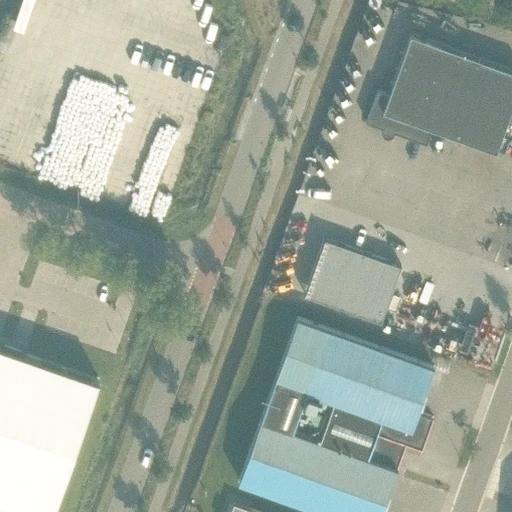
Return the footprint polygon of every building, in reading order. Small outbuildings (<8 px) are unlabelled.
[(496,151),(511,106),(511,69),(410,33),(389,93),(377,89),(366,121),(382,127),(381,131),(383,135),(388,137),(393,135),(394,131),(426,142),(432,128),(496,151)] [(381,321),(401,264),(324,237),(304,293),(381,321)] [(434,365),(327,327),(297,316),(239,481),(325,511),(381,511),(398,467),(394,465),(403,441),(421,448),(433,416),(417,410),(434,365)] [(0,511),(51,511),(98,379),(0,345),(0,511)] [(258,511),(232,502),(228,511),(258,511)]
